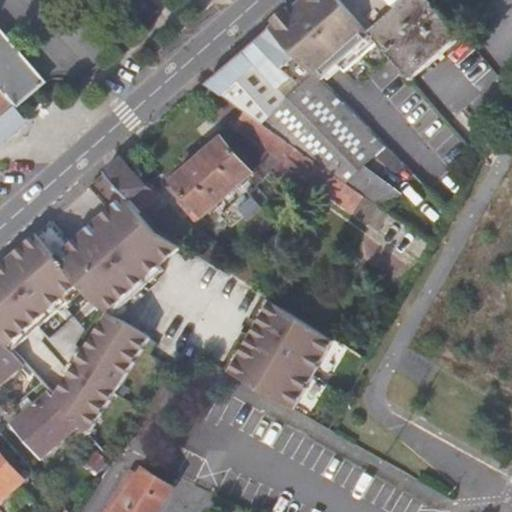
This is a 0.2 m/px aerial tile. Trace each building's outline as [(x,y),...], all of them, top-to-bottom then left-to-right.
[(0,0),(0,86),(18,107),(48,81),(0,25),(0,0)] [(305,0),(271,30),(322,82),(339,66),(346,73),(379,44),(341,0),(305,0)] [(435,3),(432,0),(341,0),(379,44),(412,82),(420,74),(464,36),(435,3)] [(322,82),(271,30),(207,85),(248,114),(341,180),(375,203),(387,187),(363,170),(382,143),(369,130),(345,105),(322,82)] [(0,122),(18,107),(0,86),(0,122)] [(299,173),(330,195),(341,180),(248,114),(239,126),(280,155),(285,149),(306,165),(299,173)] [(198,221),(254,171),(225,139),(169,187),(198,221)] [(145,176),(127,155),(108,172),(152,225),(172,209),(151,184),(148,187),(141,178),(145,176)] [(511,160),(412,338),(450,359),(450,362),(511,396),(511,160)] [(158,232),(152,225),(108,172),(91,186),(111,208),(70,244),(51,222),(0,266),(0,297),(5,304),(0,309),(0,334),(8,344),(78,281),(98,303),(114,312),(168,265),(164,261),(182,246),(158,232)] [(400,197),(387,187),(375,203),(389,213),(400,197)] [(220,257),(199,245),(194,254),(215,266),(220,257)] [(232,375),(296,411),(338,342),(276,304),(232,375)] [(149,339),(111,317),(58,402),(88,437),(149,339)] [(0,381),(23,362),(8,344),(0,334),(0,381)] [(75,426),(47,395),(11,425),(39,458),(75,426)] [(0,503),(26,483),(0,452),(0,503)] [(160,511),(176,486),(148,468),(142,477),(134,472),(109,511),(160,511)]
